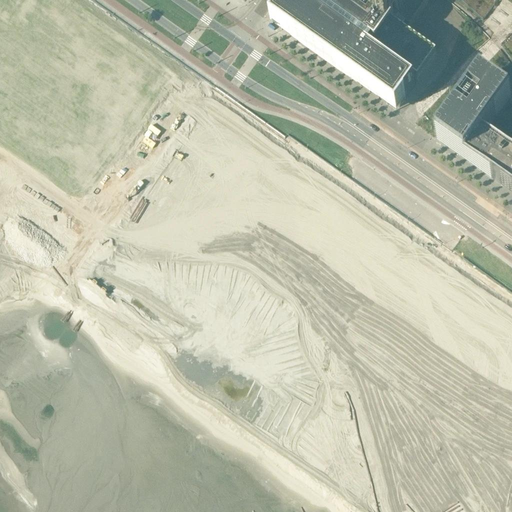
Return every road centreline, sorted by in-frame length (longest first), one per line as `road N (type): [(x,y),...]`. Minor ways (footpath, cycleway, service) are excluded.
road 1 (secondary): [(131,0),(241,79),(360,132)]
road 2 (secondary): [(360,132),(511,241)]
road 3 (secondary): [(360,132),(238,41)]
